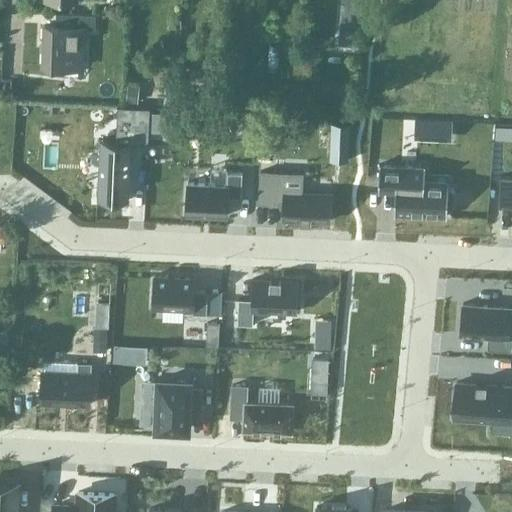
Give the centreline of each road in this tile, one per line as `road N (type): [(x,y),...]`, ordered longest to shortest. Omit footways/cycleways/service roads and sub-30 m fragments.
road 1 (residential): [(0,191),(78,241),(426,257)]
road 2 (residential): [(0,448),(412,469)]
road 3 (residential): [(412,469),(426,257)]
